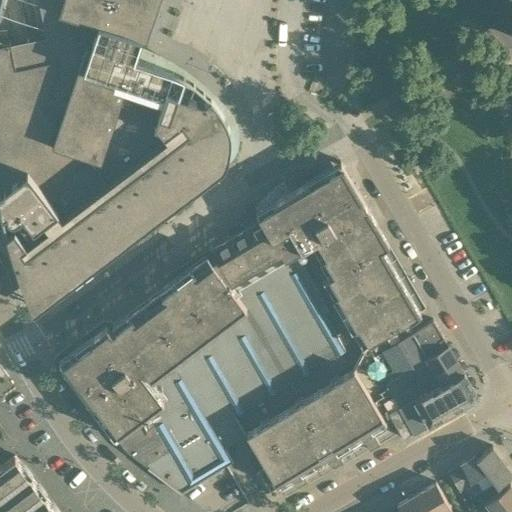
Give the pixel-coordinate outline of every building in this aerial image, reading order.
[(208,94),(203,90),(198,85),(192,80),(183,74),(179,72),(177,71),(174,70),(135,57),(142,37),(141,37),(153,0),(0,0),(0,3),(0,205),(2,214),(3,221),(7,234),(10,247),(14,260),(19,275),(23,286),(27,296),(31,307),(33,309),(220,169),(221,168),(223,165),(226,160),(227,157),(228,154),(229,151),(229,150),(230,148),(230,145),(230,141),(230,140),(230,135),(229,132),(228,128),(227,125),(226,122),(225,117),(222,113),(219,107),(216,102),(212,98),(208,94)] [(106,324),(58,360),(92,405),(109,393),(112,397),(103,404),(111,413),(102,419),(104,421),(107,418),(117,432),(114,434),(116,436),(128,452),(176,489),(186,483),(189,488),(233,461),(225,448),(245,435),(233,416),(343,350),(318,307),(324,304),(295,254),(315,243),(334,275),(327,279),(366,346),(420,315),(381,248),(388,244),(350,179),(340,162),(322,173),(324,177),(310,186),(307,181),(255,211),(259,219),(243,228),(246,234),(231,243),(228,237),(210,247),(212,250),(208,257),(111,330),(106,324)] [(388,413),(403,438),(471,400),(472,388),(447,345),(425,358),(425,359),(385,382),(399,406),(388,413)] [(330,411),(353,451),(366,444),(369,450),(379,444),(369,427),(383,419),(353,369),(351,370),(364,391),(330,411)] [(269,471),(305,449),(322,439),(312,422),(364,391),(351,370),(246,432),(269,471)] [(353,451),(330,411),(312,422),(322,439),(305,449),(314,466),(327,459),(332,468),(342,463),(340,459),(353,451)] [(460,464),(448,471),(459,492),(477,482),(475,478),(486,471),(498,487),(511,476),(511,472),(492,446),(477,457),(475,455),(460,463),(460,464)] [(314,466),(305,449),(257,478),(266,494),(292,479),(296,488),(306,482),(301,473),(314,466)] [(0,506),(4,511),(56,511),(15,456),(2,466),(0,463),(0,506)] [(436,482),(416,493),(426,511),(445,511),(451,509),(436,482)] [(508,511),(511,509),(511,486),(510,483),(485,502),(492,511),(508,511)] [(426,511),(416,493),(397,504),(401,511),(426,511)]
